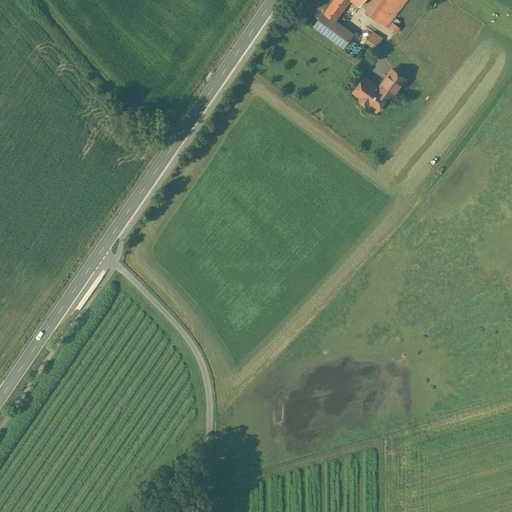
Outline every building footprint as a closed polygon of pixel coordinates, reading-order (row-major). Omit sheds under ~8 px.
[(333,0),(328,8),(337,15),(348,0),(350,0),(359,6),(362,0),(333,0)] [(374,0),(366,12),(386,27),(406,0),(374,0)] [(353,33),(324,13),(314,27),(342,48),(353,33)] [(398,28),(392,23),(388,29),(394,33),(398,28)] [(382,38),(371,32),(365,42),(375,48),(382,38)] [(391,69),(378,87),(391,96),(404,78),(391,69)] [(378,87),(363,76),(352,92),(359,98),(359,101),(364,104),(367,104),(373,108),(380,98),(383,100),(387,95),(390,97),(391,96),(378,87)]
